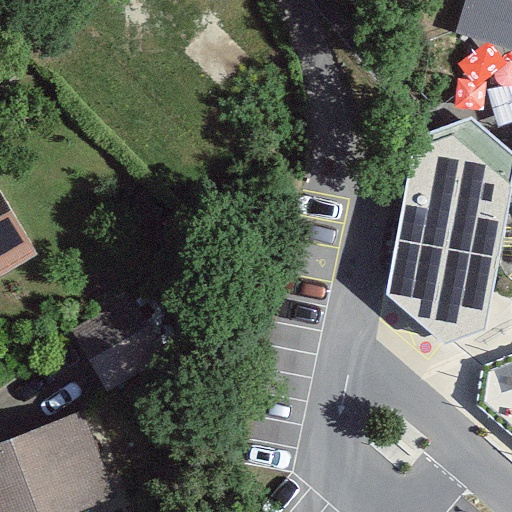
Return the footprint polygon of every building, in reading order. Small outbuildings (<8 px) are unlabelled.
[(511,0),(466,0),(458,32),(511,47),(511,0)] [(511,152),(473,116),(416,138),(386,297),(447,344),(486,330),(511,192),(511,152)] [(0,280),(27,265),(0,217),(0,280)] [(134,298),(68,331),(95,383),(161,350),(134,298)] [(511,355),(489,363),(476,409),(511,441),(511,355)] [(76,411),(0,439),(0,511),(79,511),(110,501),(76,411)]
